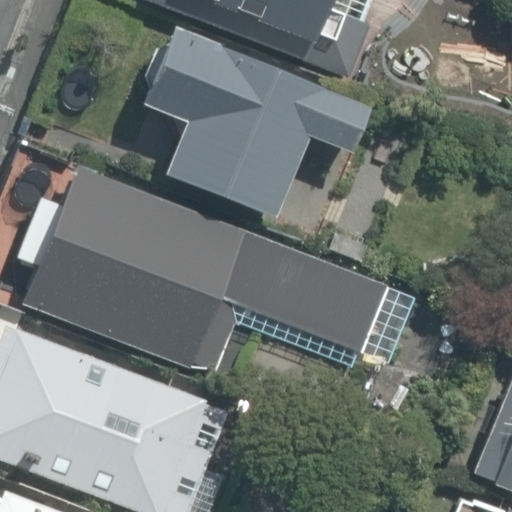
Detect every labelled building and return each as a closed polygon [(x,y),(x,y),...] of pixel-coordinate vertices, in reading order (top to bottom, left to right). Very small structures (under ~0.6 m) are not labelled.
[(381,0),(143,0),(351,78),(381,0)] [(366,105),(160,19),(136,95),(178,117),(163,167),(272,218),(308,140),(347,151),(366,105)] [(242,229),(76,164),(22,304),(188,368),(242,229)] [(190,511),(232,407),(2,322),(0,327),(0,450),(167,511),(190,511)] [(511,349),(471,475),(511,487),(511,349)] [(56,511),(0,490),(0,511),(56,511)] [(511,511),(511,510),(488,503),(484,511),(511,511)]
